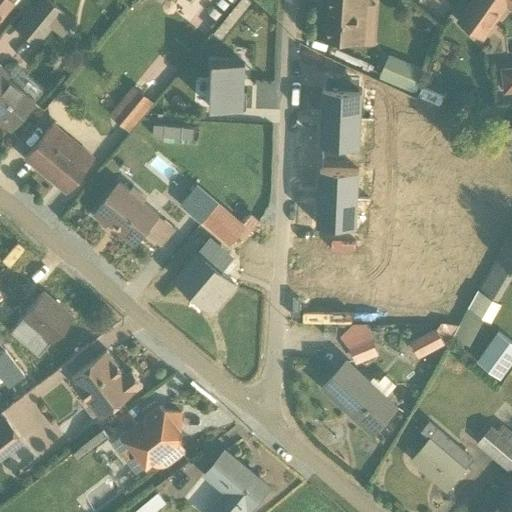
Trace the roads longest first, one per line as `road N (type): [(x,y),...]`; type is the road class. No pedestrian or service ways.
road 1 (unclassified): [(269,425),(291,0)]
road 2 (residential): [(0,197),(269,425)]
road 3 (residential): [(269,425),(369,511)]
